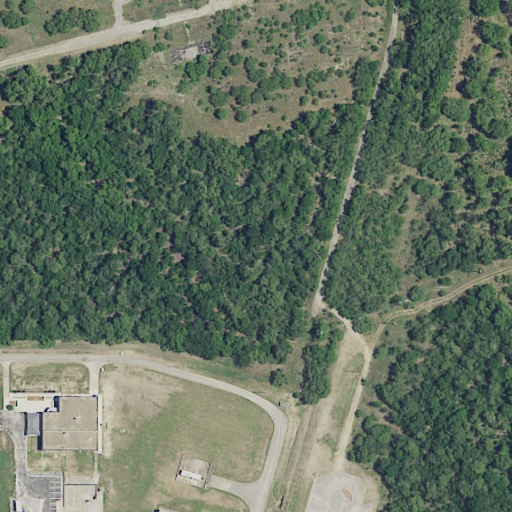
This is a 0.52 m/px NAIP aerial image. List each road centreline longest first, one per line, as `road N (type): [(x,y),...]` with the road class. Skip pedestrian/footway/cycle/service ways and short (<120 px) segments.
road 1 (track): [(341,479),(371,361),(324,286),(398,0)]
road 2 (residential): [(229,11),(0,65)]
